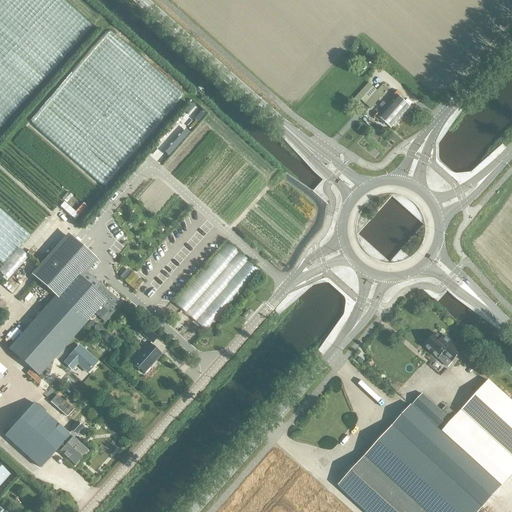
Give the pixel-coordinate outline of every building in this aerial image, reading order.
[(64,0),(0,0),(0,127),(93,26),(64,0)] [(183,97),(110,34),(32,124),(104,187),(183,97)] [(369,83),(354,99),(358,103),(361,100),(366,104),(371,108),(385,92),(387,89),(379,83),(377,85),(380,88),(378,91),(369,83)] [(396,97),(391,103),(405,115),(411,108),(400,98),(403,95),(399,91),(395,96),(396,97)] [(405,115),(391,103),(389,106),(384,102),(382,104),(386,108),(385,109),(399,121),(405,115)] [(393,128),(399,121),(385,109),(382,113),(380,112),(376,117),(380,120),(381,118),(393,128)] [(185,129),(165,152),(169,156),(189,132),(185,129)] [(62,199),(66,203),(72,196),(69,193),(62,199)] [(60,207),(75,220),(87,206),(83,203),(75,212),(64,202),(60,207)] [(0,206),(0,233),(1,235),(4,232),(4,228),(14,228),(14,223),(19,223),(0,206)] [(71,234),(34,276),(58,296),(87,322),(95,314),(105,323),(122,303),(100,284),(95,289),(84,279),(101,260),(71,234)] [(207,331),(260,270),(228,242),(175,303),(207,331)] [(0,270),(0,273),(6,279),(27,256),(19,249),(0,270)] [(125,280),(136,290),(143,283),(131,273),(125,280)] [(58,296),(12,348),(41,374),(87,322),(58,296)] [(156,344),(161,339),(151,330),(146,335),(156,344)] [(424,346),(438,358),(443,353),(452,362),(455,359),(458,361),(465,354),(447,338),(445,341),(436,333),(424,346)] [(146,373),(163,355),(151,344),(134,363),(146,373)] [(79,346),(64,363),(71,369),(76,363),(87,373),(97,362),(79,346)] [(458,371),(471,383),(476,377),(464,365),(458,371)] [(511,403),(487,381),(452,421),(422,394),(413,404),(502,485),(511,474),(511,403)] [(67,417),(74,410),(57,394),(50,402),(67,417)] [(87,450),(74,438),(77,435),(80,437),(86,430),(80,424),(76,421),(70,428),(69,429),(72,432),(70,435),(34,403),(5,436),(41,468),(63,444),(66,446),(61,452),(75,464),(87,450)] [(502,485),(413,404),(392,426),(421,452),(482,507),(502,485)] [(421,452),(392,426),(338,486),(367,511),(477,511),(482,507),(421,452)] [(0,485),(9,475),(0,466),(0,485)]
